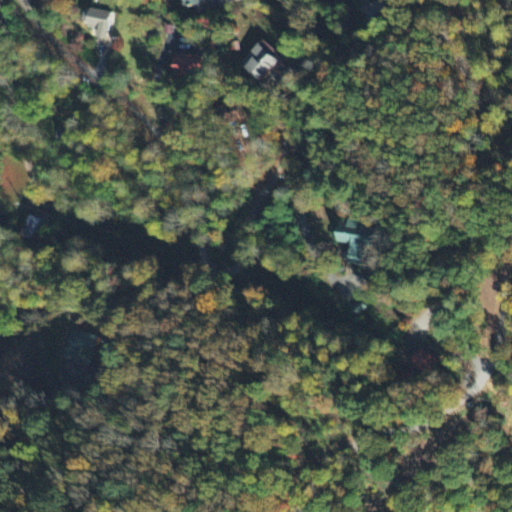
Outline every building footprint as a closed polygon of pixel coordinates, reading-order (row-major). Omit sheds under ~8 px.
[(184,0),(186,9),(210,3),(209,0),(184,0)] [(96,31),(94,40),(104,41),(109,13),(88,9),(85,28),(96,31)] [(279,63),(269,53),(272,50),(263,42),(243,64),(262,81),(279,63)] [(201,56),(174,57),(175,75),(201,74),(201,56)] [(36,241),(43,220),(30,216),(23,237),(36,241)] [(350,246),(347,266),(365,268),(367,250),(373,251),(376,230),(359,228),(359,224),(338,221),(335,244),(350,246)] [(436,364),(422,349),(410,361),(423,376),(436,364)]
